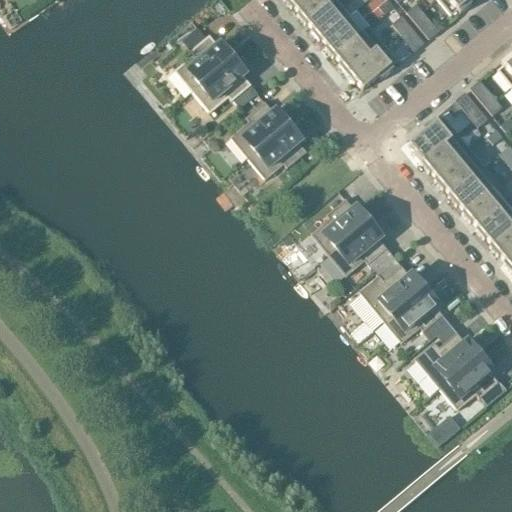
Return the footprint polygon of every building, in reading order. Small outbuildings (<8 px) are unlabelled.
[(302,0),(282,0),(281,1),(289,11),(302,0)] [(336,0),(302,0),(289,11),(290,12),(292,10),(297,16),(295,18),(303,28),(336,0)] [(334,3),(337,0),(336,0),(303,28),(304,28),(306,27),(311,33),(309,35),(317,44),(347,19),(334,3)] [(438,0),(436,3),(450,19),(456,14),(458,17),(470,7),(467,4),(472,0),(438,0)] [(392,10),(386,2),(377,10),(383,17),(392,10)] [(421,15),(415,7),(405,16),(411,23),(421,15)] [(366,30),(368,29),(354,13),(347,19),(317,44),(317,45),(319,43),(325,49),(323,51),(331,61),(367,31),(366,30)] [(437,35),(421,15),(411,23),(427,43),(437,35)] [(406,26),(400,19),(390,28),(396,35),(406,26)] [(423,47),(406,26),(396,35),(413,55),(423,47)] [(205,41),(196,31),(180,44),(189,54),(188,55),(191,59),(173,74),(190,95),(232,60),(225,52),(223,54),(217,46),(215,48),(208,39),(205,41)] [(381,47),(367,31),(331,61),(333,60),(339,66),(337,68),(345,77),(381,47)] [(395,64),(381,47),(345,77),(353,87),(355,85),(361,93),(377,79),(380,82),(391,72),(389,69),(395,64)] [(511,89),(511,58),(511,57),(499,66),(502,69),(495,74),(510,91),(511,89)] [(249,88),(241,79),(243,78),(237,70),(239,69),(232,60),(190,95),(208,117),(227,101),(230,105),(249,88)] [(495,104),(478,84),(468,92),(485,112),(495,104)] [(480,116),(463,96),(454,104),(470,124),(480,116)] [(500,111),(495,104),(485,112),(490,119),(500,111)] [(288,127),(281,119),(279,121),(273,113),(271,115),(263,105),(244,122),(247,125),(228,141),(246,162),(288,127)] [(486,123),(480,116),(470,124),(476,131),(486,123)] [(455,137),(441,120),(435,125),(432,122),(421,131),(423,134),(407,148),(413,156),(411,157),(419,167),(455,137)] [(511,130),(511,126),(508,121),(499,129),(505,136),(511,130)] [(295,136),(288,127),(246,162),(264,183),(282,168),(285,172),(305,155),(297,146),(299,145),(293,137),(295,136)] [(500,140),(494,133),(485,140),(491,148),(500,140)] [(469,154),(455,137),(419,167),(427,177),(429,175),(434,181),(432,183),(433,183),(469,154)] [(511,158),(511,154),(508,149),(499,157),(505,164),(511,158)] [(483,170),(469,154),(433,183),(441,193),(443,192),(448,198),(446,200),(447,200),(483,170)] [(497,187),(483,170),(447,200),(455,210),(457,208),(462,214),(460,216),(461,217),(497,187)] [(511,203),(497,187),(461,217),(469,226),(471,225),(476,231),(474,233),(511,203)] [(368,224),(362,216),(360,217),(353,210),(352,212),(344,202),(324,218),(328,222),(309,238),(326,259),(368,224)] [(511,230),(511,217),(505,209),(511,204),(511,203),(474,233),(482,243),(484,241),(490,248),(488,249),(488,250),(490,248),(511,230)] [(375,232),(368,224),(326,259),(344,280),(363,265),(366,268),(385,252),(378,243),(379,241),(373,234),(375,232)] [(511,230),(490,248),(488,250),(496,260),(498,258),(504,265),(511,258),(511,230)] [(511,258),(504,265),(502,267),(510,276),(511,275),(511,274),(511,258)] [(377,279),(357,295),(364,305),(382,326),(424,291),(417,283),(415,284),(409,277),(407,278),(400,269),(382,284),(377,279)] [(431,299),(424,291),(382,326),(400,347),(418,331),(422,335),(441,319),(433,310),(435,308),(429,301),(431,299)] [(471,351),(464,344),(463,345),(455,336),(438,351),(432,344),(412,362),(438,393),(480,358),(473,349),(471,351)] [(480,358),(438,393),(460,419),(481,402),(476,398),(494,383),(488,375),(490,374),(484,366),(486,365),(480,358)] [(456,419),(444,429),(451,437),(463,427),(456,419)]
